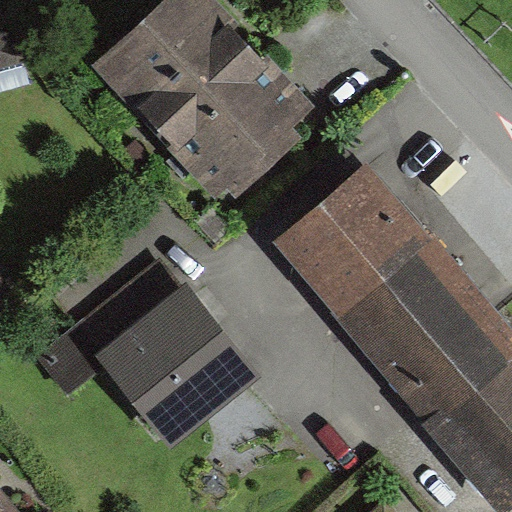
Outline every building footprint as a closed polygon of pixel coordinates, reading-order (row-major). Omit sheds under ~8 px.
[(303,105),(207,0),(146,0),(82,59),(205,194),(303,105)] [(511,335),(375,166),(284,238),(497,501),(511,488),(511,335)] [(253,372),(170,258),(40,353),(69,392),(103,367),(158,442),(253,372)] [(41,511),(30,511),(0,476),(0,511),(50,511),(47,508),(41,511)] [(391,511),(382,501),(370,511),(391,511)]
